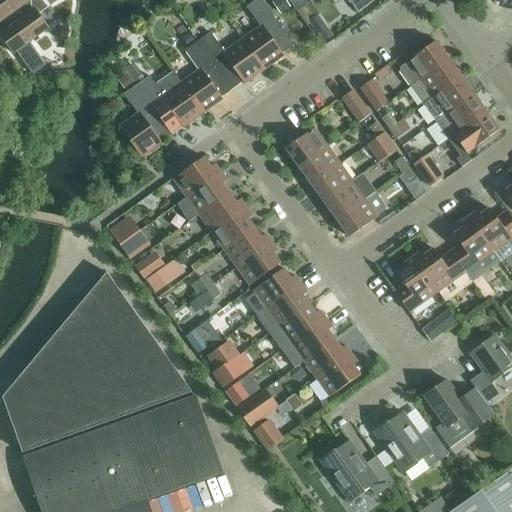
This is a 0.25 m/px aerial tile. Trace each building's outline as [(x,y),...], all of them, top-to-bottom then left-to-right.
[(0,0),(0,21),(29,0),(28,0),(0,0)] [(41,0),(28,0),(29,0),(0,21),(0,23),(5,31),(0,34),(0,36),(13,54),(49,28),(39,15),(47,8),(41,0)] [(242,40),(264,69),(283,54),(294,46),(260,0),(257,0),(246,8),(260,27),(242,40)] [(291,8),(284,0),(273,0),(272,1),(281,15),(291,8)] [(347,0),(350,3),(358,13),(376,0),(347,0)] [(318,16),(308,23),(322,42),(332,35),(318,16)] [(198,42),(232,90),(243,83),(244,85),(264,69),(242,40),(225,53),(211,33),(198,42)] [(189,35),(183,39),(188,47),(195,42),(189,35)] [(181,83),(203,114),(223,100),(222,98),(232,90),(198,42),(185,51),(199,71),(181,83)] [(436,42),(407,63),(400,68),(399,72),(410,88),(449,60),(436,42)] [(461,78),(449,60),(410,88),(423,105),(461,78)] [(137,84),(128,72),(119,79),(127,91),(137,84)] [(149,77),(137,86),(171,134),(182,126),(183,128),(203,114),(181,83),(174,73),(156,86),(149,77)] [(474,95),(461,78),(423,105),(435,123),(474,95)] [(360,89),(376,112),(388,103),(372,81),(360,89)] [(171,134),(137,86),(124,95),(138,114),(119,127),(141,158),(162,143),(160,141),(171,134)] [(354,90),(346,96),(341,99),(359,123),(372,114),(354,90)] [(435,123),(426,130),(438,147),(448,140),(486,113),(474,95),(435,123)] [(448,140),(448,141),(453,148),(460,158),(456,161),(462,168),(472,161),(467,154),(471,151),(499,131),(486,113),(448,140)] [(389,114),(381,119),(389,130),(396,125),(389,114)] [(369,128),(377,138),(384,133),(377,123),(369,128)] [(403,135),(396,125),(389,130),(396,140),(403,135)] [(286,150),(299,168),(327,147),(314,129),(286,150)] [(397,151),(391,144),(384,133),(377,138),(368,145),(380,163),(397,151)] [(340,165),(327,147),(299,168),(311,185),(340,165)] [(414,149),(407,154),(414,165),(421,160),(414,149)] [(173,180),(186,198),(221,173),(215,165),(211,168),(204,158),(173,180)] [(402,173),(409,168),(402,158),(395,163),(402,173)] [(428,170),(421,160),(414,165),(430,187),(443,178),(434,166),(428,170)] [(353,182),(340,165),(311,185),(324,203),(353,182)] [(409,168),(402,173),(409,184),(416,179),(409,168)] [(186,198),(177,205),(189,223),(199,216),(230,194),(223,185),(223,184),(227,181),(221,173),(186,198)] [(363,176),(353,183),(353,182),(324,203),(337,220),(375,193),(363,176)] [(385,207),(375,193),(337,220),(349,238),(378,218),(377,217),(385,212),(385,207)] [(237,204),(230,194),(199,216),(212,233),(246,208),(241,200),(237,204)] [(252,216),(246,208),(212,233),(224,251),(255,229),(248,219),(252,216)] [(511,219),(507,212),(497,219),(490,209),(479,217),(476,212),(468,218),(493,253),(494,253),(511,240),(511,241),(511,219)] [(129,217),(109,231),(110,233),(120,246),(129,239),(139,232),(129,217)] [(451,253),(465,273),(466,273),(472,282),(501,262),(494,253),(493,253),(468,218),(461,224),(464,228),(453,235),(461,245),(451,253)] [(262,239),(255,229),(224,251),(237,268),(272,243),(266,236),(262,239)] [(129,239),(120,246),(129,259),(149,245),(139,232),(129,239)] [(277,251),(272,243),(237,268),(250,286),(280,265),(273,254),(277,251)] [(412,258),(437,293),(465,273),(451,253),(441,260),(434,250),(423,257),(420,253),(412,258)] [(155,252),(134,267),(144,280),(164,266),(155,252)] [(437,293),(412,258),(405,264),(408,268),(397,276),(405,286),(395,293),(409,313),(437,293)] [(253,291),(266,309),(267,310),(301,285),(295,277),(291,280),(284,270),(253,291)] [(160,271),(145,281),(154,295),(169,284),(160,271)] [(106,273),(2,399),(12,428),(22,454),(191,393),(106,273)] [(214,285),(206,275),(190,287),(197,296),(214,285)] [(208,291),(198,299),(204,307),(221,295),(214,285),(207,290),(208,291)] [(307,293),(301,285),(267,310),(266,309),(256,316),(270,335),(279,328),(279,327),(310,305),(303,296),(307,293)] [(170,302),(163,307),(169,315),(176,310),(170,302)] [(279,343),(284,350),(326,320),(321,312),(316,315),(310,305),(279,327),(279,328),(287,338),(279,343)] [(437,318),(428,325),(436,337),(446,329),(437,318)] [(297,352),(304,362),(335,340),(328,331),(332,328),(326,320),(284,350),(289,357),(297,352)] [(196,331),(186,338),(198,356),(208,348),(196,331)] [(489,383),(511,366),(511,362),(493,336),(469,354),(481,372),(469,382),(474,390),(484,404),(498,394),(489,383)] [(342,350),(335,340),(304,362),(317,380),(352,355),(346,347),(342,350)] [(229,343),(209,357),(218,370),(238,356),(229,343)] [(218,370),(214,373),(224,387),(253,366),(244,354),(239,357),(238,356),(218,370)] [(357,363),(352,355),(317,380),(330,398),(360,376),(353,366),(357,363)] [(480,427),(461,400),(460,401),(446,381),(423,397),(442,424),(436,429),(450,449),(480,427)] [(239,382),(227,391),(237,406),(249,397),(239,382)] [(264,390),(256,396),(238,410),(251,426),(276,406),(264,390)] [(484,404),(474,390),(461,400),(480,427),(494,417),(489,410),(484,404)] [(287,402),(294,412),(301,407),(294,396),(287,402)] [(149,511),(146,502),(223,474),(195,397),(118,424),(119,426),(24,459),(42,511),(149,511)] [(428,468),(446,455),(428,429),(418,436),(402,413),(373,433),(402,473),(421,459),(428,468)] [(282,442),(271,427),(269,423),(255,433),(268,451),(282,442)] [(375,497),(394,483),(375,457),(365,465),(349,441),(320,462),(349,502),(368,488),(375,497)] [(475,494),(449,511),(448,510),(446,511),(511,511),(511,473),(510,470),(475,494)] [(466,482),(455,490),(462,500),(473,493),(466,482)] [(445,511),(446,511),(448,510),(440,498),(420,511),(445,511)]
